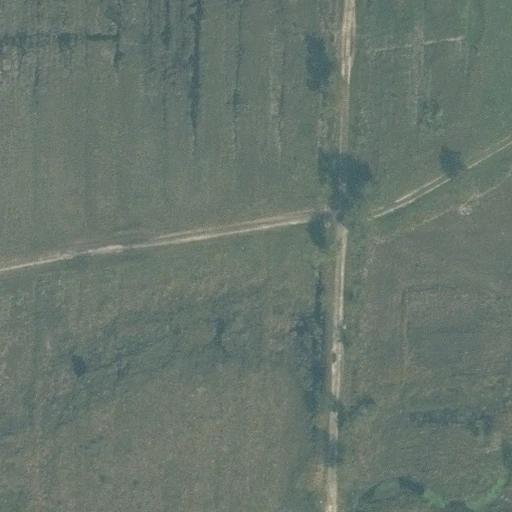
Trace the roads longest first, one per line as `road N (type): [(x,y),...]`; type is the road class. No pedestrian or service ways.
road 1 (track): [(342,225),(0,279)]
road 2 (track): [(342,225),(427,193),(511,140)]
